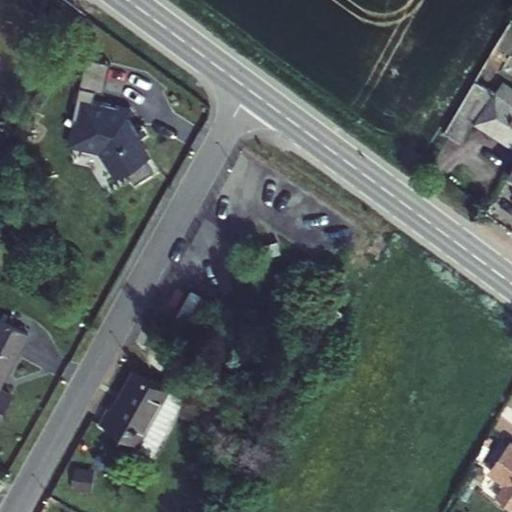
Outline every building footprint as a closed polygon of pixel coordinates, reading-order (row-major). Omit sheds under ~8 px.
[(478,38),(425,125),(442,135),(454,114),(506,146),(491,169),(511,181),(511,103),(473,80),(493,47),(478,38)] [(86,86),(105,88),(108,59),(90,57),(86,86)] [(85,114),(69,110),(63,144),(69,145),(65,165),(93,171),(112,198),(118,194),(126,206),(145,194),(125,163),(133,158),(117,135),(108,133),(109,128),(91,125),(90,129),(83,128),(85,114)] [(321,295),(306,319),(325,332),(337,304),(321,295)] [(0,328),(0,358),(12,335),(0,328)] [(96,408),(87,421),(122,442),(113,459),(132,469),(169,398),(124,374),(101,410),(96,408)] [(505,476),(496,492),(511,502),(511,439),(493,466),(505,476)]
